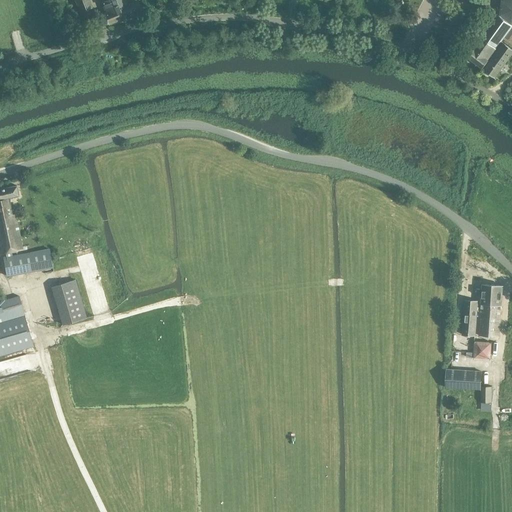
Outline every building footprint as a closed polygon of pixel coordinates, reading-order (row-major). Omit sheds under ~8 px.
[(75,0),(80,12),(92,7),(89,0),(75,0)] [(110,24),(112,23),(120,20),(120,21),(130,17),(129,16),(141,11),(136,0),(135,0),(100,0),(103,4),(106,13),(106,14),(110,24)] [(511,25),(497,14),(466,56),(482,68),(491,55),(492,56),(496,51),(494,51),(511,25)] [(511,55),(511,54),(511,49),(503,43),(497,52),(496,51),(492,56),(493,57),(484,70),(495,78),(511,55)] [(0,253),(6,252),(7,257),(4,257),(7,276),(53,268),(50,250),(24,254),(13,256),(12,251),(25,248),(25,246),(22,246),(15,214),(13,214),(9,197),(18,195),(16,185),(0,188),(0,253)] [(63,325),(86,318),(75,279),(52,286),(63,325)] [(502,301),(503,286),(483,284),(481,304),(481,309),(479,336),(499,337),(501,301),(502,301)] [(0,354),(33,345),(19,296),(0,301),(0,354)] [(475,336),(478,301),(465,300),(462,335),(475,336)] [(475,341),(474,358),(491,359),(492,342),(475,341)] [(445,387),(446,387),(480,390),(481,372),(446,369),(445,387)] [(491,402),(492,386),(482,385),(481,401),(491,402)]
